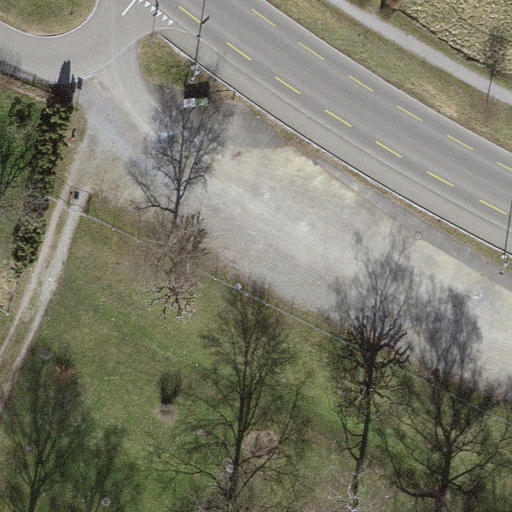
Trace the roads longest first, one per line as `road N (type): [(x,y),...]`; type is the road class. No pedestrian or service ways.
road 1 (secondary): [(211,0),(419,143),(511,190)]
road 2 (residential): [(0,44),(61,59),(99,46),(138,0)]
